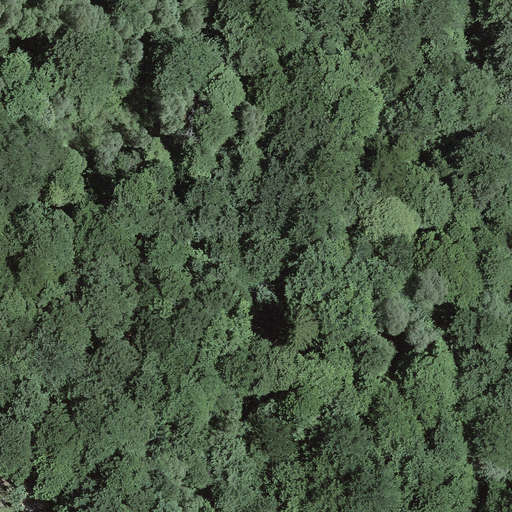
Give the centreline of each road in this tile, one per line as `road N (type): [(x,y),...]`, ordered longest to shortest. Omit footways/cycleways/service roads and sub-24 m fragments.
road 1 (track): [(271,511),(219,411),(235,402),(361,511)]
road 2 (track): [(455,0),(493,104),(511,129)]
